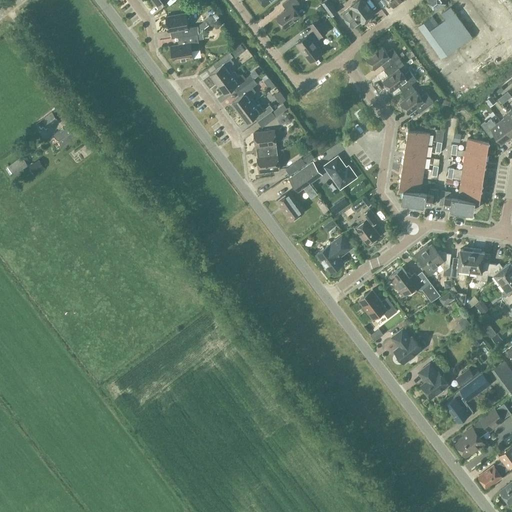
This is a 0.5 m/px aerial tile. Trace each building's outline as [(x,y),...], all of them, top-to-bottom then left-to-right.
[(300,16),(294,8),(300,4),(297,0),(288,0),(282,4),(287,10),(277,18),(285,28),(300,16)] [(326,0),(322,3),(331,16),(337,11),(329,0),(326,0)] [(363,0),(359,0),(350,7),(351,8),(343,14),(353,27),(361,21),(362,23),(374,14),(363,0)] [(426,0),(436,12),(446,5),(442,0),(426,0)] [(506,6),(507,5),(511,12),(511,11),(511,1),(511,0),(506,0),(503,2),(506,6)] [(511,11),(511,12),(507,5),(506,6),(497,13),(510,31),(511,29),(511,11)] [(216,13),(206,21),(209,25),(219,18),(216,13)] [(488,20),(487,21),(492,27),(500,38),(510,31),(497,13),(488,20)] [(169,30),(187,27),(185,15),(167,17),(169,30)] [(492,27),(487,21),(488,20),(485,16),(479,21),(487,31),(492,27)] [(307,26),(309,25),(313,22),(309,18),(304,22),(307,26)] [(309,25),(319,38),(328,32),(318,18),(313,22),(309,25)] [(444,32),(438,37),(438,38),(445,47),(463,34),(455,24),(444,32)] [(438,38),(438,37),(444,32),(440,27),(430,35),(435,41),(438,38)] [(190,36),(191,43),(171,46),(174,61),(194,58),(192,51),(200,50),(198,40),(204,39),(203,30),(199,32),(197,34),(190,36)] [(445,47),(453,57),(471,44),(463,34),(445,47)] [(309,36),(299,44),(310,60),(321,52),(309,36)] [(240,45),(232,52),(236,57),(244,51),(240,45)] [(393,48),(387,52),(382,46),(366,58),(375,69),(385,61),(389,66),(405,54),(403,52),(398,55),(393,48)] [(232,73),(230,69),(234,62),(231,58),(234,57),(230,52),(219,60),(222,65),(210,74),(219,86),(236,73),(235,71),(232,73)] [(460,52),(453,57),(449,59),(454,65),(464,57),(460,52)] [(405,54),(389,66),(384,69),(389,76),(383,80),(392,91),(403,83),(406,88),(411,84),(417,80),(410,70),(404,75),(395,62),(405,54)] [(464,72),(472,82),(490,69),(482,58),(471,66),(464,72)] [(464,72),(471,66),(467,61),(456,69),(461,75),(464,72)] [(236,73),(219,86),(225,94),(237,85),(242,90),(255,81),(251,74),(246,78),(242,74),(238,75),(236,73)] [(255,81),(242,90),(244,94),(232,102),(240,112),(254,102),(251,98),(256,91),(253,87),(258,84),(255,81)] [(411,84),(406,88),(401,92),(406,98),(400,102),(409,113),(420,105),(424,110),(434,102),(427,92),(421,97),(411,84)] [(445,92),(454,103),(460,99),(451,88),(445,92)] [(445,101),(443,107),(449,110),(451,103),(445,101)] [(254,102),(240,112),(247,122),(258,114),(262,111),(263,110),(259,104),(257,106),(254,102)] [(278,115),(286,109),(282,103),(278,106),(280,108),(275,111),(278,115)] [(270,104),(263,110),(262,111),(258,114),(261,119),(266,115),(266,116),(272,111),(274,109),(270,104)] [(58,108),(37,123),(39,126),(42,124),(44,127),(47,125),(49,127),(59,120),(58,118),(63,114),(58,108)] [(276,117),(272,111),(266,116),(270,121),(276,117)] [(504,117),(501,120),(511,135),(511,134),(511,115),(509,111),(503,115),(504,117)] [(284,117),(276,121),(278,127),(286,123),(284,117)] [(511,135),(501,120),(496,123),(491,119),(486,122),(485,121),(481,124),(491,137),(496,135),(502,142),(511,135)] [(61,147),(79,134),(70,123),(53,135),(61,147)] [(408,129),(407,141),(428,144),(430,132),(408,129)] [(260,172),(279,169),(274,131),(255,133),(260,172)] [(466,150),(488,153),(489,141),(468,138),(466,150)] [(407,141),(405,153),(426,156),(428,144),(407,141)] [(466,150),(464,162),(486,165),(488,153),(466,150)] [(405,153),(403,165),(424,168),(426,156),(405,153)] [(29,166),(26,162),(29,159),(26,155),(23,157),(22,156),(9,166),(8,164),(5,166),(6,168),(6,169),(12,177),(29,166)] [(344,162),(340,155),(326,165),(342,188),(358,176),(350,165),(348,167),(344,162)] [(302,158),(286,169),(290,175),(306,164),(303,159),(302,158)] [(39,159),(29,166),(35,175),(45,168),(39,159)] [(313,161),(301,170),(309,181),(311,184),(323,175),(313,161)] [(464,162),(462,174),(484,177),(486,165),(464,162)] [(403,165),(401,177),(422,180),(424,168),(403,165)] [(301,170),(289,179),(297,190),(309,181),(301,170)] [(484,177),(462,174),(460,186),(482,189),(484,177)] [(422,180),(401,177),(399,189),(404,190),(421,192),(422,180)] [(65,185),(60,189),(62,191),(66,197),(71,193),(65,185)] [(460,186),(459,197),(458,198),(475,201),(480,201),(482,189),(460,186)] [(421,192),(404,190),(402,197),(407,198),(406,202),(425,205),(426,202),(437,204),(439,189),(430,188),(429,193),(421,192)] [(458,198),(459,197),(450,196),(451,191),(442,190),(440,204),(451,206),(450,209),(469,212),(470,208),(474,209),(475,201),(458,198)] [(62,191),(52,199),(64,215),(74,207),(66,197),(62,191)] [(289,191),(276,201),(291,221),(304,211),(289,191)] [(349,207),(354,213),(366,204),(368,207),(372,204),(366,195),(349,207)] [(43,206),(42,206),(46,212),(54,222),(64,215),(52,199),(43,206)] [(41,203),(36,207),(42,215),(46,212),(42,206),(43,206),(41,203)] [(340,211),(335,204),(331,208),(335,214),(340,211)] [(366,219),(355,227),(368,244),(374,240),(375,240),(379,237),(379,236),(380,235),(372,225),(379,220),(370,209),(362,215),(366,219)] [(11,214),(3,220),(7,225),(12,221),(13,221),(15,219),(11,214)] [(323,227),(327,232),(337,225),(333,219),(323,227)] [(7,225),(0,229),(0,237),(4,243),(20,231),(13,221),(12,221),(7,225)] [(20,231),(4,243),(11,253),(22,245),(27,240),(20,231)] [(85,235),(76,242),(87,257),(96,250),(85,235)] [(330,244),(317,254),(326,265),(325,267),(328,271),(330,271),(331,272),(332,272),(334,272),(336,270),(337,268),(344,262),(338,255),(342,253),(343,254),(351,247),(342,235),(330,244)] [(27,240),(22,245),(25,249),(33,243),(29,238),(27,240)] [(76,242),(67,249),(78,263),(87,257),(76,242)] [(428,244),(415,254),(431,274),(436,270),(435,267),(440,263),(445,270),(450,266),(451,253),(443,252),(440,255),(432,244),(429,246),(428,244)] [(470,270),(473,248),(465,247),(464,249),(461,249),(459,261),(453,260),(451,276),(457,276),(459,269),(470,270)] [(473,248),(470,270),(477,271),(476,279),(487,281),(488,275),(489,265),(483,265),(485,252),(481,251),(482,249),(473,248)] [(67,249),(59,255),(70,270),(78,263),(67,249)] [(59,255),(50,262),(61,276),(70,270),(59,255)] [(50,262),(42,268),(53,283),(61,276),(50,262)] [(489,263),(489,265),(488,275),(494,276),(495,275),(501,284),(511,275),(511,264),(510,262),(500,269),(496,264),(489,263)] [(402,267),(389,277),(403,295),(405,294),(407,294),(409,292),(409,291),(416,286),(417,288),(423,284),(415,273),(410,277),(402,267)] [(42,268),(33,275),(44,290),(53,283),(42,268)] [(511,275),(501,284),(506,289),(502,292),(505,296),(502,298),(506,303),(511,298),(511,275)] [(443,280),(444,288),(451,287),(450,279),(443,280)] [(431,283),(422,289),(430,300),(439,293),(431,283)] [(372,289),(359,299),(374,318),(383,311),(388,318),(398,311),(387,297),(382,301),(372,289)] [(467,294),(458,292),(458,293),(456,294),(465,307),(467,294)] [(480,302),(476,305),(479,310),(486,305),(482,300),(480,302)] [(466,332),(471,339),(479,332),(474,326),(466,332)] [(403,329),(392,337),(399,347),(395,350),(404,363),(408,360),(409,361),(415,357),(414,356),(422,349),(412,336),(410,338),(403,329)] [(375,331),(370,335),(376,341),(381,337),(375,331)] [(496,335),(492,338),(497,344),(500,341),(496,335)] [(10,345),(5,350),(12,360),(28,347),(21,337),(10,345)] [(7,341),(0,346),(0,348),(3,352),(5,350),(10,345),(7,341)] [(386,357),(396,354),(391,342),(382,345),(386,357)] [(28,347),(12,360),(20,369),(25,365),(36,357),(28,347)] [(502,383),(511,375),(511,369),(505,360),(492,369),(502,383)] [(430,363),(419,372),(426,381),(421,385),(431,398),(438,393),(440,394),(443,391),(443,389),(449,384),(439,371),(437,373),(430,363)] [(20,369),(17,371),(21,376),(29,370),(25,365),(20,369)] [(470,367),(456,377),(463,386),(481,372),(477,367),(472,371),(470,367)] [(455,397),(445,404),(458,422),(473,411),(465,400),(466,399),(468,401),(491,384),(483,372),(460,389),(461,391),(454,396),(455,397)] [(56,396),(47,403),(58,417),(67,411),(56,396)] [(47,403),(38,409),(49,424),(58,417),(47,403)] [(497,408),(505,416),(510,411),(502,404),(497,408)] [(465,436),(456,442),(466,455),(484,443),(480,437),(488,430),(489,431),(503,420),(503,419),(495,410),(494,407),(479,418),(480,419),(472,426),(472,427),(464,434),(465,436)] [(38,409),(30,415),(41,430),(49,424),(38,409)] [(30,415),(22,421),(33,436),(41,430),(30,415)] [(22,421),(14,428),(25,442),(33,436),(22,421)] [(14,428),(6,434),(17,448),(25,442),(14,428)] [(6,434),(0,438),(0,442),(9,454),(17,448),(6,434)] [(0,442),(0,461),(9,454),(0,442)] [(493,464),(478,475),(486,486),(501,475),(509,470),(508,469),(511,466),(511,446),(498,456),(502,461),(495,466),(493,464)] [(511,481),(500,491),(510,504),(511,502),(511,481)] [(132,499),(120,508),(123,511),(153,511),(143,499),(136,505),(132,499)]
